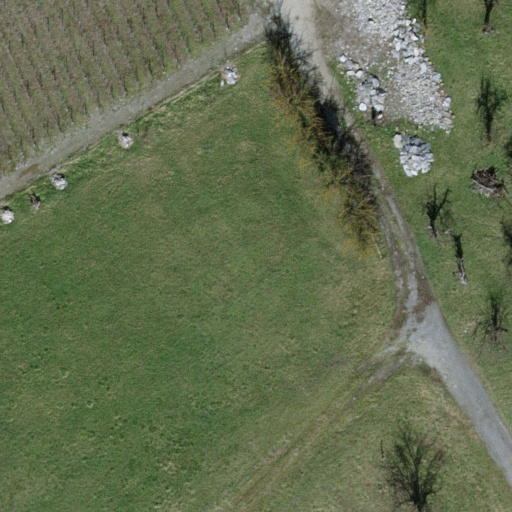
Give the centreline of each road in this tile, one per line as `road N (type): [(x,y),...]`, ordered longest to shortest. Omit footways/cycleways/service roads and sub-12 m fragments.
road 1 (track): [(293,0),(444,352)]
road 2 (track): [(511,473),(444,352)]
